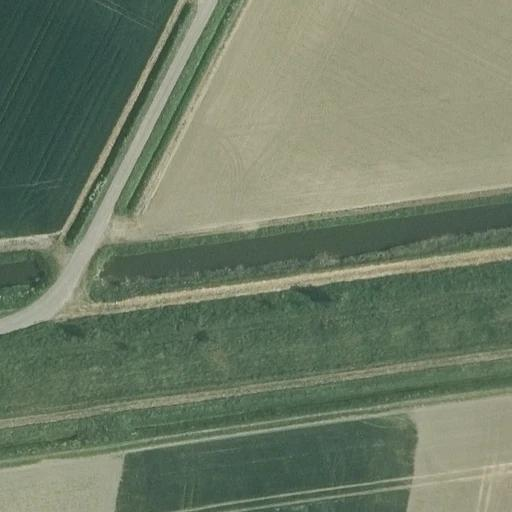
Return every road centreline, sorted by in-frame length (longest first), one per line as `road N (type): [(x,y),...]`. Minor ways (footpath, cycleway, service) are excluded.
road 1 (track): [(511,345),(0,424)]
road 2 (unclassified): [(0,330),(50,304),(83,254),(207,0)]
